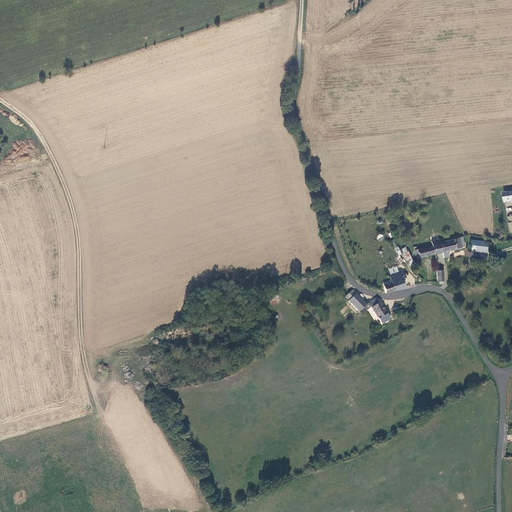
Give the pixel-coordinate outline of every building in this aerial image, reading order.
[(511,201),(511,191),(502,193),(503,203),(511,201)] [(463,237),(440,243),(443,253),(465,247),(463,237)] [(471,251),(489,253),(490,243),(472,241),(471,251)] [(437,254),(443,253),(440,243),(431,245),(434,254),(435,259),(438,258),(437,254)] [(415,258),(434,254),(431,245),(412,250),(413,254),(414,254),(415,258)] [(410,258),(406,250),(401,253),(405,261),(410,258)] [(403,288),(399,274),(389,277),(390,283),(382,285),(385,294),(403,288)] [(362,309),(366,305),(355,295),(351,291),(344,298),(359,312),(362,309)] [(377,299),(375,299),(368,303),(370,306),(381,324),(389,319),(390,318),(377,299)] [(365,312),(370,306),(368,303),(366,305),(362,309),(365,312)]
